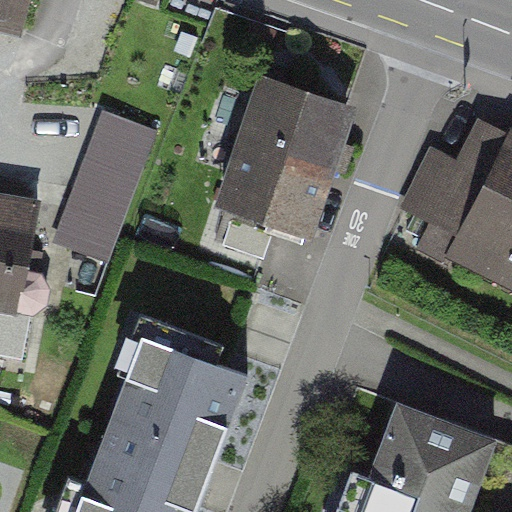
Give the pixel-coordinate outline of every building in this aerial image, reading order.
[(47,0),(0,0),(0,24),(39,34),(47,0)] [(215,9),(184,0),(144,0),(140,15),(206,36),(215,9)] [(216,199),(328,240),(375,111),(263,71),(216,199)] [(119,258),(166,125),(108,104),(61,238),(119,258)] [(511,137),(501,132),(450,244),(511,272),(511,137)] [(53,196),(0,187),(0,315),(32,321),(53,196)] [(211,511),(272,342),(134,293),(55,511),(211,511)] [(466,511),(495,435),(398,398),(357,511),(466,511)]
